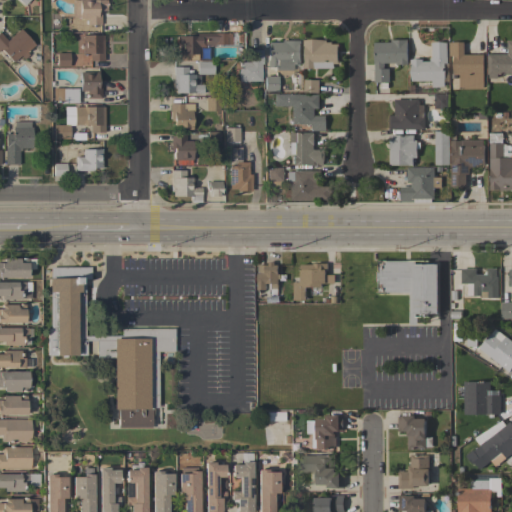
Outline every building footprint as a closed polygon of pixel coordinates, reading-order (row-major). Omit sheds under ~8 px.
[(100,25),(99,25),(99,31),(87,31),(87,18),(80,18),(80,25),(67,25),(67,17),(78,17),(78,16),(77,16),(77,0),(106,0),(106,8),(100,8),(100,25)] [(19,29),(34,45),(26,52),(28,55),(23,60),(20,56),(12,63),(0,49),(0,34),(6,41),(19,29)] [(214,33),(231,33),(231,45),(223,45),(223,46),(204,46),(204,47),(198,47),(198,54),(178,55),(178,36),(187,36),(187,33),(214,33)] [(89,54),(82,54),(82,35),(103,35),(103,61),(89,61),(89,54)] [(301,41),(301,44),(300,44),(300,59),(301,59),(301,65),(292,65),(292,70),(275,70),(275,67),(267,67),(267,60),(267,42),(280,42),(280,40),(301,41)] [(304,68),(304,40),(326,40),(326,42),(331,42),(331,44),(338,44),(339,63),(333,64),(333,68),(304,68)] [(374,42),(391,42),(391,40),(407,40),(407,64),(397,64),(397,63),(384,63),(384,69),(389,68),(389,82),(374,83),(374,42)] [(507,54),(507,41),(511,41),(511,74),(498,74),(498,79),(489,79),(489,74),(488,74),(488,54),(507,54)] [(464,54),(483,54),(484,78),(474,78),(474,74),(454,75),(454,56),(450,56),(449,42),(464,42),(464,54)] [(412,81),(411,64),(410,64),(410,60),(422,59),(422,62),(430,62),(430,58),(432,58),(431,43),(446,43),(447,63),(444,63),(444,86),(432,86),(431,81),(412,81)] [(261,81),(238,81),(238,75),(237,75),(237,72),(238,72),(238,62),(248,62),(248,50),(262,49),(262,64),(261,64),(261,81)] [(68,53),(68,67),(56,67),(56,53),(68,53)] [(213,61),(213,74),(196,74),(196,61),(213,61)] [(173,67),(187,67),(187,75),(194,75),(194,76),(199,76),(199,84),(202,84),(202,93),(175,93),(175,88),(173,88),(173,67)] [(97,72),(97,80),(100,80),(101,92),(100,92),(100,98),(86,98),(86,91),(79,91),(79,72),(97,72)] [(277,76),(277,91),(264,91),(264,76),(277,76)] [(319,93),(304,93),(304,79),(319,80),(319,93)] [(77,103),(62,103),(62,89),(77,89),(77,103)] [(449,94),(449,109),(434,109),(434,94),(449,94)] [(319,95),(319,108),(314,108),(314,116),(325,116),(325,131),(312,131),(312,124),(290,124),(290,106),(272,106),(272,103),(272,95),(319,95)] [(219,111),(205,111),(205,98),(219,98),(219,111)] [(389,129),(389,115),(394,115),(394,99),(418,99),(418,104),(424,104),(424,129),(389,129)] [(170,104),(193,104),(193,110),(191,110),(191,130),(173,130),(173,121),(170,121),(170,104)] [(104,132),(90,133),(89,125),(69,125),(69,139),(53,139),(53,125),(64,125),(64,107),(103,107),(104,132)] [(18,165),(4,165),(4,134),(11,134),(11,127),(13,127),(13,122),(29,122),(29,127),(31,127),(31,148),(20,148),(20,151),(18,151),(18,165)] [(238,142),(224,142),(224,128),(238,128),(238,142)] [(220,132),(220,144),(207,144),(207,132),(220,132)] [(435,132),(449,132),(448,165),(434,165),(435,132)] [(295,165),(295,166),(291,166),(291,155),(288,155),(288,143),(287,143),(287,133),(313,133),(313,150),(324,150),(324,161),(323,161),(323,165),(295,165)] [(511,190),(490,191),(489,143),(489,133),(502,133),(502,143),(503,143),(503,144),(511,147),(511,190)] [(170,134),(185,134),(185,141),(191,141),(191,160),(190,160),(190,166),(176,166),(176,161),(173,161),(173,157),(172,157),(172,152),(170,152),(170,134)] [(413,141),(417,141),(417,142),(420,142),(420,149),(417,149),(416,157),(413,157),(413,166),(389,165),(390,134),(413,135),(413,141)] [(466,187),(451,187),(450,140),(483,140),(483,145),(484,145),(484,165),(478,165),(478,167),(472,167),(472,168),(469,168),(469,175),(466,175),(466,187)] [(250,191),(236,191),(236,190),(228,189),(228,164),(224,164),(224,147),(240,147),(240,162),(247,162),(247,174),(250,174),(250,191)] [(101,168),(93,168),(93,170),(75,170),(75,156),(82,156),(82,149),(101,149),(101,168)] [(65,163),(65,176),(52,176),(52,163),(65,163)] [(281,189),(267,189),(267,167),(281,167),(281,189)] [(434,167),(434,177),(441,177),(441,188),(434,188),(434,199),(431,199),(431,202),(414,202),(414,201),(400,201),(400,187),(411,187),(411,183),(407,183),(407,167),(434,167)] [(200,202),(191,202),(191,197),(173,196),(173,191),(170,191),(170,170),(185,170),(185,178),(192,178),(191,187),(200,187),(200,202)] [(292,198),(285,198),(285,172),(292,172),(292,171),(321,171),(321,186),(331,186),(331,201),(291,201),(292,198)] [(220,181),(221,196),(208,197),(207,181),(220,181)] [(0,263),(3,263),(3,258),(27,258),(27,259),(35,259),(35,269),(27,269),(27,277),(0,277),(0,263)] [(438,313),(415,313),(415,316),(417,316),(417,324),(409,324),(409,292),(378,292),(378,281),(377,281),(377,272),(378,272),(378,260),(415,261),(415,264),(438,264),(438,313)] [(277,295),(271,295),(271,283),(266,283),(266,289),(257,289),(257,273),(257,265),(268,265),(268,261),(274,261),(274,265),(277,265),(277,295)] [(293,282),(300,282),(300,264),(312,264),(312,263),(327,263),(327,271),(325,271),(325,275),(334,275),(334,283),(321,283),(321,287),(305,287),(305,300),(293,300),(293,282)] [(90,267),(90,279),(84,279),(84,336),(121,336),(121,329),(173,328),(173,351),(157,351),(157,407),(151,407),(151,428),(117,428),(117,419),(116,419),(116,409),(113,409),(112,358),(96,358),(96,341),(86,341),(86,355),(47,356),(47,329),(50,329),(50,292),(48,292),(48,278),(49,278),(49,267),(90,267)] [(486,271),(486,268),(496,268),(496,276),(498,276),(498,297),(475,298),(475,296),(473,296),(473,295),(467,295),(467,283),(461,283),(461,269),(476,268),(476,274),(483,274),(486,271)] [(1,300),(1,296),(0,296),(0,281),(25,281),(25,282),(30,282),(30,291),(25,291),(25,292),(20,292),(20,299),(1,300)] [(511,302),(511,318),(501,318),(501,302),(511,302)] [(0,323),(0,309),(3,309),(3,305),(24,305),(24,323),(0,323)] [(454,323),(462,323),(462,341),(454,341),(454,323)] [(4,345),(4,341),(0,341),(0,327),(27,327),(27,338),(23,338),(23,345),(4,345)] [(479,348),(495,328),(511,342),(511,368),(509,372),(479,348)] [(20,350),(20,358),(24,358),(24,367),(0,367),(0,354),(1,354),(1,350),(20,350)] [(0,371),(27,371),(28,391),(3,391),(3,387),(0,387),(0,371)] [(464,381),(490,381),(490,395),(501,395),(501,414),(464,414),(464,381)] [(26,396),(26,415),(0,415),(0,400),(2,400),(2,396),(26,396)] [(306,420),(316,420),(316,418),(326,418),(326,415),(343,415),(343,431),(335,431),(335,438),(336,438),(336,446),(334,446),(334,448),(312,448),(312,433),(306,433),(306,420)] [(397,417),(402,417),(402,415),(415,415),(415,418),(425,418),(425,437),(432,437),(432,447),(425,447),(425,449),(416,449),(407,449),(407,431),(398,431),(397,417)] [(0,419),(30,419),(30,442),(0,442),(0,419)] [(505,425),(480,445),(474,438),(502,420),(505,425)] [(510,422),(511,424),(511,452),(495,466),(479,446),(510,422)] [(0,468),(0,454),(1,454),(1,447),(30,447),(30,468),(0,468)] [(316,455),(316,454),(335,454),(335,472),(344,472),(344,488),(333,488),(327,488),(327,485),(316,485),(316,471),(301,472),(301,455),(316,455)] [(398,471),(407,471),(407,466),(410,466),(410,455),(428,455),(428,486),(413,486),(413,489),(398,488),(398,471)] [(216,492),(224,491),(225,500),(219,500),(219,511),(204,511),(204,462),(213,462),(213,465),(223,465),(224,477),(216,477),(216,492)] [(251,511),(235,511),(235,500),(230,500),(230,492),(238,491),(238,477),(231,477),(231,464),(241,464),(241,462),(251,462),(251,511)] [(118,482),(110,483),(111,497),(119,497),(119,506),(114,506),(114,511),(98,511),(98,468),(108,467),(108,470),(118,470),(118,482)] [(145,511),(129,511),(129,505),(125,505),(125,497),(132,497),(132,483),(125,483),(125,470),(135,470),(135,467),(145,467),(145,511)] [(177,473),(180,473),(180,468),(196,468),(196,471),(198,471),(198,511),(183,511),(183,495),(178,495),(177,473)] [(277,493),(272,493),(272,511),(257,511),(257,469),(267,469),(267,472),(277,472),(277,493)] [(172,495),(166,495),(166,511),(151,511),(151,471),(161,471),(161,474),(172,474),(172,495)] [(4,491),(4,488),(0,488),(0,474),(38,474),(38,485),(23,486),(23,491),(4,491)] [(92,511),(77,511),(77,498),(71,498),(71,477),(82,477),(82,474),(92,474),(92,511)] [(66,498),(60,498),(60,511),(45,511),(45,475),(55,475),(55,477),(65,477),(66,498)] [(472,488),(472,480),(489,480),(489,488),(491,488),(491,511),(458,511),(458,488),(472,488)] [(307,511),(307,499),(314,499),(314,497),(332,497),(332,495),(344,495),(344,511),(307,511)] [(432,511),(407,511),(398,511),(398,495),(406,495),(415,495),(415,499),(425,498),(426,511),(432,511)] [(0,511),(0,503),(4,503),(4,499),(28,499),(28,511),(0,511)]
